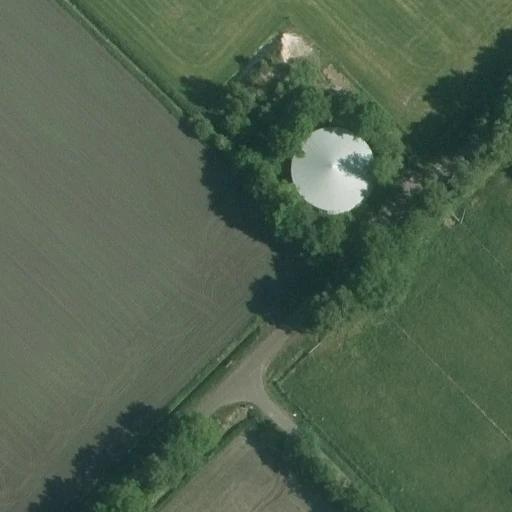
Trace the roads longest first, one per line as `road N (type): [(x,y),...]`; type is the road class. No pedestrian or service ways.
road 1 (unclassified): [(238,377),(511,106)]
road 2 (unclassified): [(103,511),(238,377)]
road 3 (unclassified): [(372,511),(238,377)]
